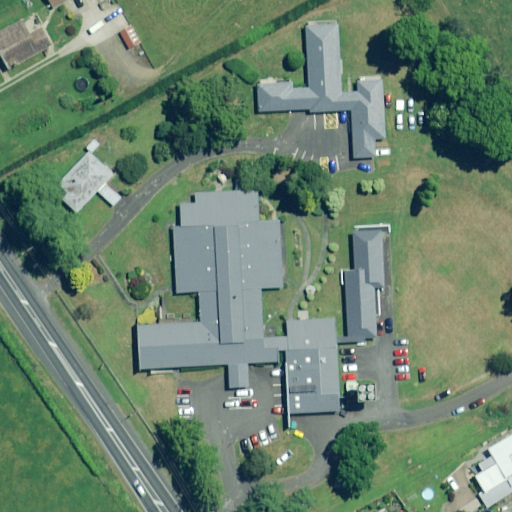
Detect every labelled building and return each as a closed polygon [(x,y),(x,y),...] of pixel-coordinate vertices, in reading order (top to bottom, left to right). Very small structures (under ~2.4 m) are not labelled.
[(70,0),(49,0),(54,9),(70,0)] [(256,80),(257,110),(350,108),(351,156),(368,155),(376,155),(375,137),(384,136),(382,77),(356,77),(357,88),(339,88),(339,78),(338,20),(303,20),(304,85),(291,85),(291,79),(256,80)] [(31,35),(23,22),(0,34),(0,53),(9,70),(52,46),(42,28),(31,35)] [(141,42),(133,27),(122,33),(131,49),(141,42)] [(78,211),(115,169),(89,146),(52,189),(78,211)] [(199,319),(135,320),(136,366),(226,363),(226,385),(249,384),(248,360),(278,359),(277,332),(263,333),(262,287),(281,286),(280,215),(260,216),(259,186),(193,188),(193,199),(178,199),(178,222),(172,222),(173,290),(198,290),(199,319)] [(384,288),(383,228),(352,229),(353,269),(345,269),(347,336),(375,335),(374,288),(384,288)] [(335,315),(284,316),(287,410),(337,408),(335,315)] [(473,468),(485,490),(480,493),(488,507),(511,493),(511,435),(483,453),(487,460),(473,468)]
